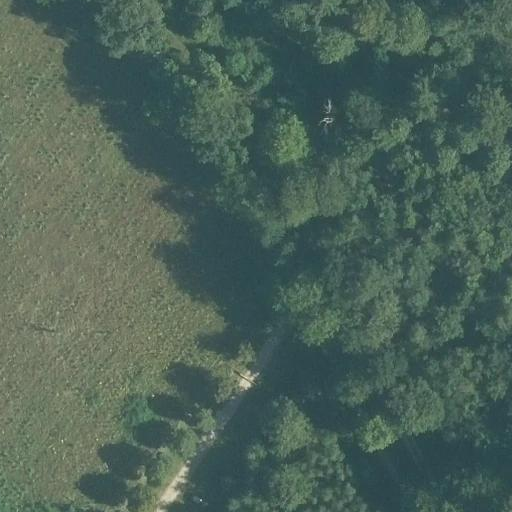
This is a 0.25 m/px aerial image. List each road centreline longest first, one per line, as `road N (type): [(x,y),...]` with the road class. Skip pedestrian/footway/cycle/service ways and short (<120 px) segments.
road 1 (track): [(317,284),(234,111),(175,28),(135,0)]
road 2 (track): [(317,284),(152,511)]
road 3 (track): [(445,511),(317,284)]
